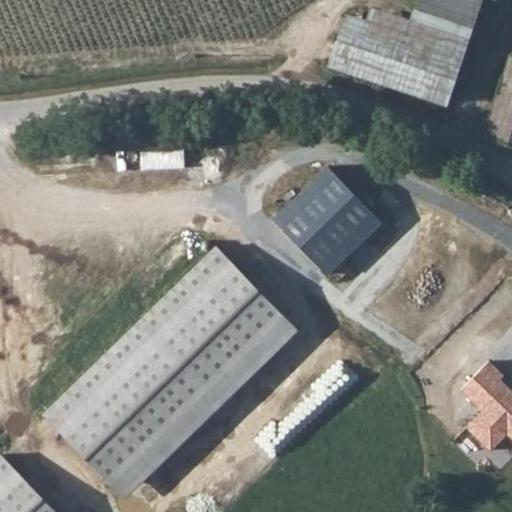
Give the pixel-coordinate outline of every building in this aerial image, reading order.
[(445,103),(480,0),(417,0),(408,30),(345,14),(328,64),(445,103)] [(486,135),(511,146),(511,54),(486,135)] [(146,152),(147,170),(189,167),(188,149),(146,152)] [(321,164),(267,213),(325,274),(376,221),(321,164)] [(207,241),(38,409),(116,496),(284,324),(207,241)] [(511,442),(511,390),(484,360),(459,387),(477,409),(464,424),(490,450),(505,436),(511,442)] [(43,511),(0,459),(0,511),(43,511)]
